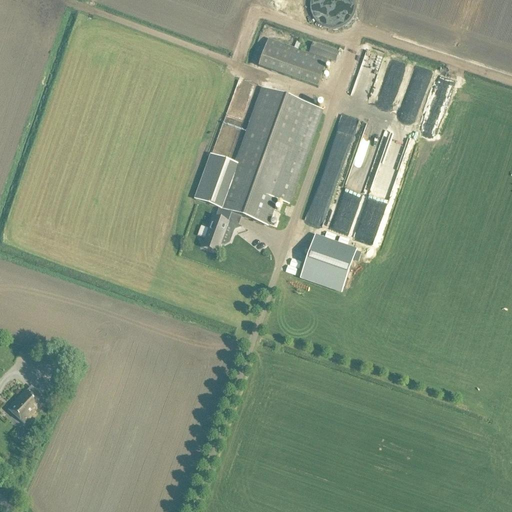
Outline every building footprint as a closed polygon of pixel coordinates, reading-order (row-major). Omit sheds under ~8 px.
[(315,0),(317,23),(353,23),(352,0),(315,0)] [(275,74),(318,90),(328,61),(309,54),(269,40),(258,68),(275,74)] [(312,44),(309,54),(328,61),(336,64),(340,54),(312,44)] [(376,54),(373,62),(375,63),(374,67),(381,70),(385,57),(376,54)] [(377,86),(378,79),(375,78),(375,76),(362,74),(361,83),(377,86)] [(243,80),(238,90),(249,95),(253,85),(243,80)] [(233,166),(211,158),(195,202),(218,210),(219,210),(211,230),(209,229),(202,250),(217,255),(221,246),(225,248),(230,244),(234,231),(238,232),(243,219),(268,228),(278,202),(289,206),(325,113),(311,109),(260,90),(233,166)] [(343,200),(331,230),(350,237),(361,207),(343,200)] [(374,243),(383,222),(368,216),(360,237),(374,243)] [(299,281),(341,296),(356,252),(315,237),(299,281)] [(60,368),(54,385),(65,389),(71,372),(60,368)] [(42,407),(26,393),(9,411),(24,426),(42,407)]
